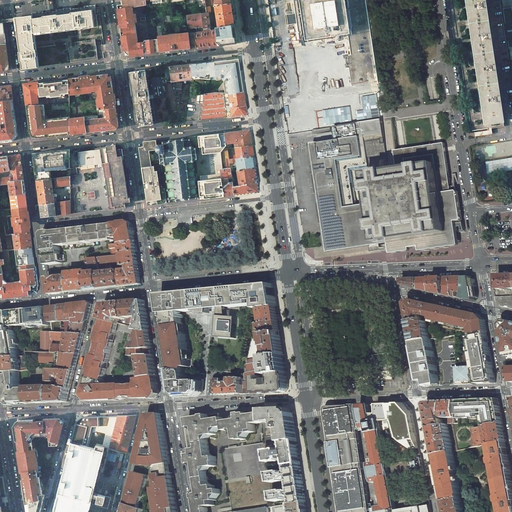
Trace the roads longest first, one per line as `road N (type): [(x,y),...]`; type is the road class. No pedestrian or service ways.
road 1 (residential): [(439,0),(473,212)]
road 2 (residential): [(26,147),(44,302)]
road 3 (primary): [(265,120),(288,274)]
road 4 (residential): [(152,289),(128,136)]
road 5 (residential): [(307,400),(169,405)]
road 6 (residential): [(265,120),(128,136)]
road 7 (residential): [(117,65),(254,49)]
road 8 (tertiary): [(152,289),(288,274)]
road 9 (primary): [(288,274),(307,400)]
